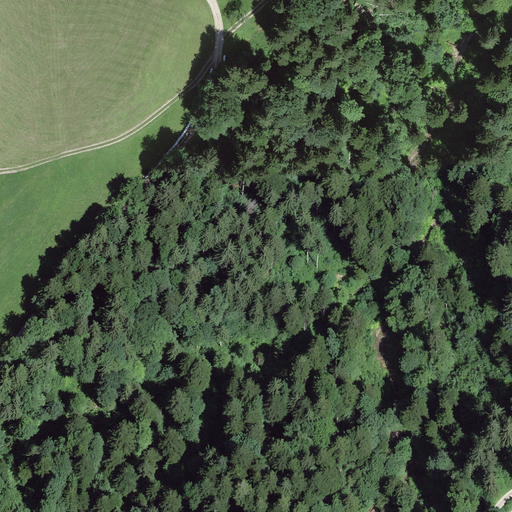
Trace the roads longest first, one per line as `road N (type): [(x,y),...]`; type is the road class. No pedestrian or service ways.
road 1 (track): [(217,64),(190,140),(63,271),(0,357)]
road 2 (track): [(0,172),(127,138),(195,90),(217,64)]
